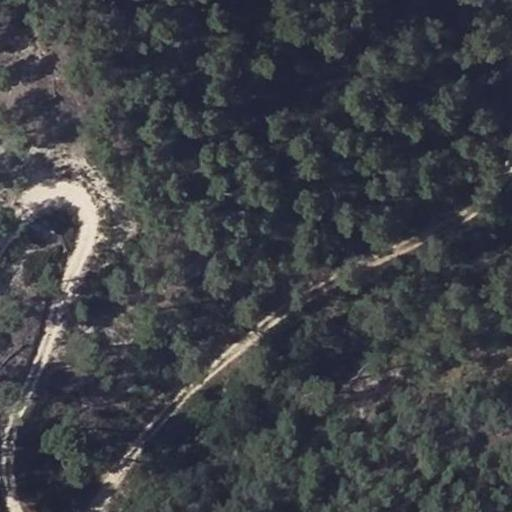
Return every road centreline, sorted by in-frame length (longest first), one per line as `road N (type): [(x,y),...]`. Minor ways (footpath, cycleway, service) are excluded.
road 1 (track): [(90,511),(153,420),(226,353),(320,289),(484,204),(511,154)]
road 2 (track): [(0,243),(48,196),(75,196),(89,214),(66,311),(8,438),(16,511)]
